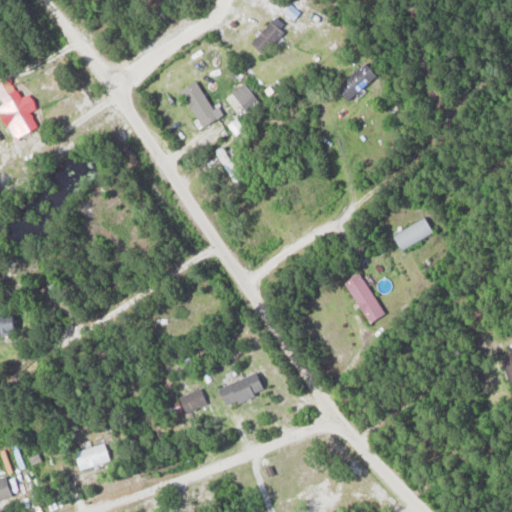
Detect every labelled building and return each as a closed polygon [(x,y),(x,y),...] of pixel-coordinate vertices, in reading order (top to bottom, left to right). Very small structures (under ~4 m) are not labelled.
[(292,33),(279,19),(256,42),(269,56),(292,33)] [(343,83),(355,98),(385,76),(373,60),(343,83)] [(27,135),(43,127),(35,111),(43,107),(36,93),(26,98),(17,80),(2,88),(27,135)] [(185,92),(211,126),(226,115),(200,81),(185,92)] [(240,89),(250,111),(264,105),(254,83),(240,89)] [(234,183),(247,175),(229,146),(217,154),(234,183)] [(288,202),(280,192),(260,209),(280,232),(293,221),(282,207),(288,202)] [(441,229),(430,214),(397,238),(407,253),(441,229)] [(351,283),(377,322),(392,312),(366,273),(351,283)] [(0,335),(25,334),(24,314),(0,314),(0,335)] [(236,407),(272,390),(263,371),(227,389),(236,407)] [(80,451),(83,468),(116,462),(113,445),(80,451)] [(0,510),(22,492),(6,474),(0,478),(0,510)]
